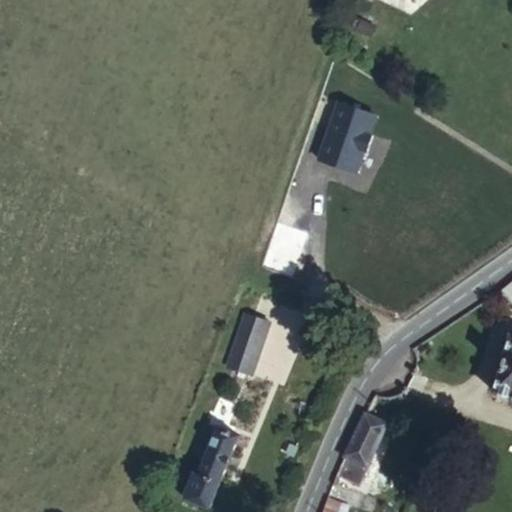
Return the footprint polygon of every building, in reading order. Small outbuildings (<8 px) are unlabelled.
[(337,100),(318,158),(360,172),(379,114),(337,100)] [(306,233),(275,221),(255,270),(285,283),(306,233)] [(511,279),(490,296),(505,319),(511,313),(511,279)] [(264,327),(238,316),(219,363),(244,375),(264,327)] [(511,345),(503,344),(488,403),(511,409),(511,345)] [(187,467),(181,465),(168,492),(197,505),(228,429),(192,413),(182,433),(198,440),(191,456),(187,467)] [(385,433),(360,420),(326,485),(343,494),(354,468),(365,474),(385,433)] [(175,446),(191,456),(198,440),(182,433),(175,446)]
